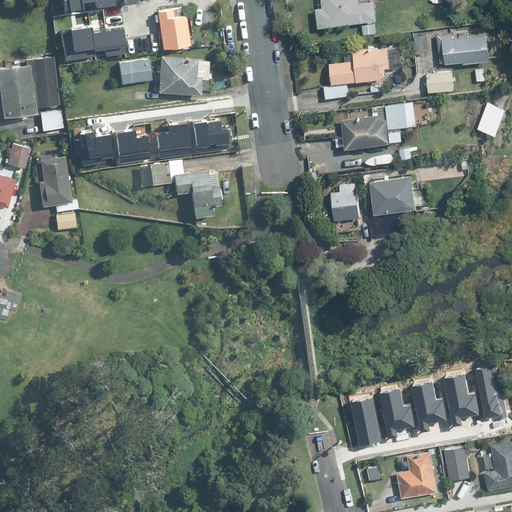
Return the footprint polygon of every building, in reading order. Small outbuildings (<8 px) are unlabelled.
[(323,0),(324,6),(318,6),(320,27),(379,20),(377,0),(375,0),(361,2),(361,0),(323,0)] [(454,0),(437,0),(438,13),(455,13),(454,0)] [(191,43),(186,5),(154,10),(156,21),(159,21),(163,47),(191,43)] [(61,27),(64,57),(125,50),(122,24),(91,27),(90,20),(71,23),(71,26),(61,27)] [(453,32),(439,33),(441,62),(493,58),(491,32),(453,34),(453,32)] [(326,86),(328,97),(350,94),(348,81),(385,77),(384,67),(404,65),(401,41),(356,47),(357,61),(331,64),(334,85),(326,86)] [(34,57),(35,63),(0,67),(0,79),(4,113),(37,109),(36,103),(59,100),(54,54),(34,57)] [(208,78),(210,58),(162,54),(160,90),(202,93),(203,78),(208,78)] [(150,58),(120,61),(122,82),(152,79),(150,58)] [(455,70),(427,72),(429,91),(456,90),(455,70)] [(335,121),(339,146),(347,145),(347,147),(393,141),(390,116),(383,117),(382,107),(349,111),(349,115),(343,116),(343,120),(335,121)] [(61,109),(41,111),(43,128),(63,126),(61,109)] [(195,122),(199,152),(232,147),(229,126),(216,128),(215,119),(195,122)] [(159,157),(191,153),(187,123),(168,126),(169,134),(156,136),(159,157)] [(116,133),(120,162),(152,158),(149,137),(137,139),(136,130),(116,133)] [(80,155),(81,166),(115,161),(111,134),(95,136),(95,133),(80,135),(80,140),(75,141),(77,155),(80,155)] [(31,146),(12,142),(8,163),(27,166),(31,146)] [(73,199),(67,153),(40,156),(43,178),(39,179),(42,203),(73,199)] [(168,159),(168,161),(170,181),(175,181),(174,172),(184,171),(183,158),(168,159)] [(150,163),(150,164),(153,183),(170,181),(168,161),(150,163)] [(142,185),(153,183),(150,164),(139,165),(142,185)] [(209,168),(184,171),(174,172),(175,181),(176,193),(192,191),(195,215),(216,213),(215,204),(223,203),(219,170),(210,171),(209,168)] [(16,176),(0,171),(0,203),(8,206),(16,176)] [(371,179),(376,212),(419,206),(415,174),(371,179)] [(364,214),(360,181),(341,184),(342,190),(333,192),(336,218),(364,214)] [(58,213),(59,228),(78,226),(77,211),(58,213)] [(7,297),(0,295),(0,318),(7,320),(10,309),(16,311),(20,296),(8,293),(7,297)] [(474,370),(484,417),(495,415),(496,419),(507,417),(496,366),(474,370)] [(444,382),(454,425),(463,423),(462,419),(480,414),(475,392),(468,394),(465,378),(444,382)] [(412,387),(421,431),(430,429),(429,424),(448,420),(443,397),(436,399),(432,383),(412,387)] [(380,394),(389,438),(398,436),(397,431),(415,427),(410,405),(403,406),(400,390),(380,394)] [(350,402),(359,446),(381,441),(371,398),(350,402)] [(511,436),(492,441),(498,467),(487,469),(491,487),(511,482),(511,436)] [(466,443),(445,447),(450,478),(472,474),(466,443)] [(440,489),(432,448),(409,453),(412,467),(398,469),(402,495),(440,489)]
